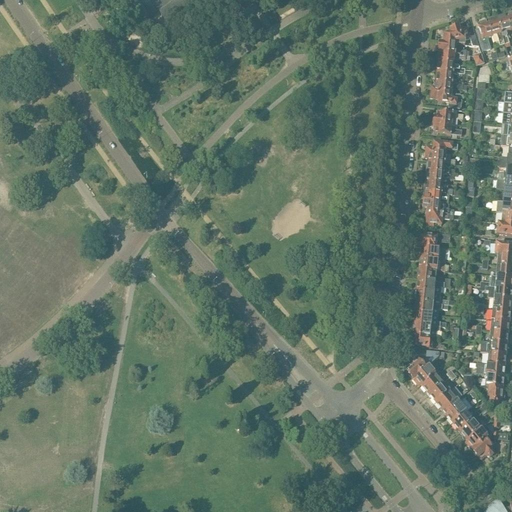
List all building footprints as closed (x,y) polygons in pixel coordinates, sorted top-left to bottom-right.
[(149,0),(169,26),(199,5),(195,0),(149,0)] [(511,33),(505,16),(499,18),(500,20),(497,21),(505,46),(509,45),(506,35),(511,33)] [(505,46),(497,21),(487,24),(492,39),(497,37),(500,48),(505,46)] [(487,40),(492,39),(487,24),(477,27),(485,52),(490,51),(487,40)] [(465,30),(465,28),(450,32),(451,34),(444,37),(443,45),(456,47),(465,47),(465,42),(470,40),(472,48),(478,49),(475,37),(470,38),(468,30),(465,30)] [(439,55),(466,58),(466,54),(467,53),(456,51),(456,47),(443,45),(439,45),(438,55),(439,55)] [(466,62),(466,58),(439,55),(438,65),(454,67),(455,61),(466,62)] [(483,66),(481,56),(479,57),(473,58),(476,68),(483,66)] [(464,78),(464,77),(465,72),(459,72),(459,67),(454,67),(438,65),(437,75),(464,78)] [(478,78),(488,77),(491,77),(488,68),(480,71),(478,78)] [(464,78),(437,75),(436,85),(453,86),(453,81),(467,83),(467,78),(464,77),(464,78)] [(453,86),(436,85),(436,89),(432,89),(431,94),(456,97),(456,92),(466,93),(467,88),(463,87),(453,86)] [(431,100),(438,101),(438,105),(448,106),(448,110),(461,111),(462,102),(460,102),(461,97),(456,97),(431,94),(431,100)] [(503,116),(511,116),(511,105),(504,105),(503,116)] [(434,117),(433,124),(452,126),(457,126),(458,121),(463,122),(464,116),(457,116),(457,113),(445,112),(445,114),(436,114),(436,118),(434,117)] [(501,126),(511,127),(511,116),(503,116),(501,126)] [(451,131),(452,126),(433,124),(433,131),(435,131),(434,135),(461,137),(462,132),(451,131)] [(426,148),(425,154),(445,156),(446,151),(457,152),(457,146),(433,144),(433,148),(426,148)] [(450,156),(445,156),(425,154),(425,159),(429,160),(428,164),(444,166),(450,167),(455,167),(456,162),(450,161),(450,156)] [(498,169),(506,170),(511,170),(511,159),(507,159),(499,158),(498,169)] [(444,166),(428,164),(427,174),(454,177),(455,172),(449,171),(450,167),(444,166)] [(468,177),(477,178),(478,169),(469,168),(468,177)] [(459,177),(454,177),(427,174),(426,184),(448,186),(448,181),(459,182),(459,177)] [(448,186),(426,184),(425,194),(449,196),(452,196),(453,191),(448,191),(448,186)] [(503,203),(511,204),(511,193),(504,192),(503,203)] [(423,197),(423,204),(443,206),(448,206),(449,196),(425,194),(425,197),(423,197)] [(511,215),(511,204),(503,203),(497,203),(496,214),(502,214),(511,215)] [(427,211),(427,214),(453,217),(454,212),(449,211),(449,206),(448,206),(443,206),(423,204),(422,210),(427,211)] [(455,217),(453,217),(427,214),(425,227),(433,228),(434,225),(441,226),(442,221),(453,222),(453,221),(460,222),(461,218),(459,217),(455,217)] [(511,215),(502,214),(501,225),(498,224),(498,225),(511,226),(511,215)] [(511,226),(498,225),(497,236),(511,237),(511,226)] [(418,249),(439,251),(439,250),(436,250),(436,244),(450,246),(451,237),(436,236),(436,238),(424,236),(424,239),(419,238),(418,249)] [(498,257),(511,258),(511,246),(496,245),(495,257),(498,257)] [(439,251),(418,249),(417,259),(420,259),(420,260),(445,263),(446,252),(439,251)] [(511,258),(498,257),(497,267),(511,268),(511,258)] [(420,260),(418,271),(436,273),(445,274),(446,263),(445,263),(420,260)] [(511,268),(497,267),(496,279),(511,280),(511,268)] [(435,284),(436,273),(418,271),(417,282),(435,284)] [(486,289),(511,291),(511,280),(496,279),(490,278),(489,285),(486,284),(486,288),(486,289)] [(444,285),(435,284),(417,282),(416,293),(434,295),(441,296),(441,289),(444,289),(444,285)] [(487,300),(493,300),(511,302),(511,295),(511,291),(486,289),(485,293),(488,293),(487,300)] [(434,295),(416,293),(415,304),(442,307),(442,303),(440,303),(441,296),(434,295)] [(511,302),(493,300),(492,311),(510,313),(511,302)] [(442,307),(415,304),(414,315),(438,318),(439,311),(441,311),(442,307)] [(510,313),(492,311),(491,322),(509,324),(510,313)] [(414,315),(413,326),(431,328),(440,329),(440,324),(437,324),(438,318),(414,315)] [(509,324),(491,322),(490,333),(508,335),(509,324)] [(440,329),(431,328),(413,326),(412,337),(430,339),(436,339),(437,333),(439,333),(440,329)] [(508,335),(490,333),(489,344),(507,346),(508,335)] [(429,344),(430,339),(412,337),(411,344),(414,345),(414,349),(432,350),(432,344),(429,344)] [(507,346),(489,344),(488,355),(506,357),(507,346)] [(506,357),(488,355),(487,366),(505,368),(506,357)] [(406,374),(413,381),(428,368),(425,370),(417,359),(409,365),(412,369),(406,374)] [(421,387),(421,388),(435,377),(439,373),(437,370),(437,368),(436,367),(434,365),(433,365),(432,365),(432,364),(428,368),(413,381),(419,389),(421,387)] [(486,377),(504,379),(505,368),(487,366),(478,365),(478,372),(477,376),(486,377)] [(459,377),(456,373),(453,376),(449,379),(452,383),(459,377)] [(428,397),(442,385),(435,377),(421,388),(428,397)] [(504,379),(486,377),(485,381),(485,388),(488,389),(503,390),(504,379)] [(435,405),(449,394),(442,385),(428,397),(435,405)] [(449,394),(435,405),(442,413),(442,414),(444,415),(459,402),(458,401),(462,397),(455,389),(449,394)] [(503,391),(503,390),(488,389),(487,397),(490,397),(489,404),(490,404),(489,410),(501,411),(501,405),(504,405),(505,391),(503,391)] [(474,392),(465,399),(468,403),(473,399),(474,400),(478,397),(474,392)] [(460,403),(459,402),(444,415),(452,425),(466,414),(463,410),(467,406),(463,401),(460,403)] [(481,409),(481,410),(477,413),(480,417),(489,409),(486,405),(481,409)] [(466,414),(452,425),(459,434),(466,428),(473,422),(466,414)] [(480,431),(473,422),(466,428),(459,434),(466,442),(480,431)] [(465,444),(472,452),(487,439),(488,439),(492,435),(485,426),(480,431),(466,442),(467,443),(465,444)] [(485,441),(491,448),(495,444),(495,442),(498,443),(498,436),(493,435),(492,435),(488,439),(485,441)] [(493,456),(494,451),(491,448),(485,441),(488,439),(487,439),(472,452),(478,460),(483,455),(486,458),(490,459),(493,456)]
